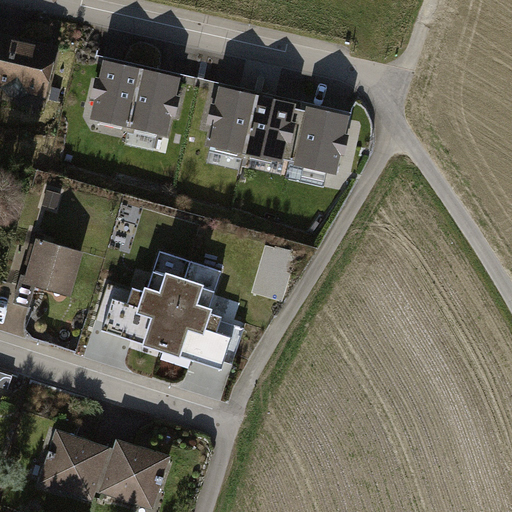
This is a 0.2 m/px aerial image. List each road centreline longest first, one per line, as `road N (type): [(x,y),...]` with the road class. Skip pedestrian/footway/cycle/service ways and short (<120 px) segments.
road 1 (residential): [(393,114),(376,87),(346,66),(48,0)]
road 2 (residential): [(232,428),(0,354)]
road 3 (track): [(393,114),(433,0)]
